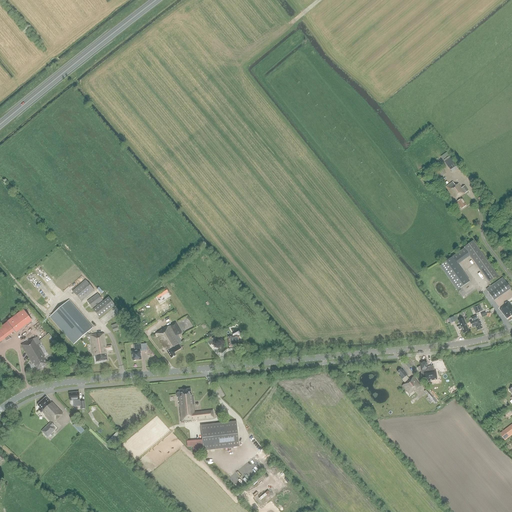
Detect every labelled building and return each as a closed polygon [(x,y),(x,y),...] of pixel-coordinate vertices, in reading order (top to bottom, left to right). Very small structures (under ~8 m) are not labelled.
[(452,157),(444,162),(452,172),(460,167),(456,162),(452,157)] [(446,173),(443,169),(438,172),(438,171),(434,174),(437,178),(441,176),(446,173)] [(430,178),(426,181),(430,186),(434,184),(430,178)] [(452,182),(445,187),(456,202),(457,204),(458,204),(461,208),(465,205),(459,197),(468,191),(464,185),(461,188),(457,184),(454,186),(452,182)] [(464,249),(469,256),(488,282),(497,276),(472,241),(463,248),(464,249)] [(457,265),(469,256),(464,249),(439,266),(457,291),(469,282),(457,265)] [(486,289),(494,300),(510,289),(502,278),(486,289)] [(72,291),(81,301),(94,290),(85,280),(72,291)] [(87,301),(92,308),(102,300),(98,294),(87,301)] [(93,310),(99,317),(115,305),(108,297),(93,310)] [(69,300),(49,317),(73,344),(85,335),(86,337),(90,336),(92,356),(94,356),(95,362),(107,360),(105,353),(106,352),(106,351),(112,350),(111,346),(106,346),(104,334),(100,335),(100,334),(89,335),(87,333),(93,327),(69,300)] [(511,307),(509,303),(500,310),(506,319),(511,315),(511,307)] [(479,304),(473,307),(475,314),(482,311),(479,304)] [(0,327),(0,342),(5,339),(6,341),(10,339),(8,336),(17,329),(19,331),(31,321),(23,310),(0,327)] [(476,326),(477,331),(482,329),(480,324),(481,324),(479,320),(479,321),(478,318),(477,318),(476,316),(471,318),(472,321),(469,322),(472,328),(476,326)] [(460,326),(457,327),(458,330),(461,329),(463,333),(468,331),(465,324),(463,318),(458,320),(460,326)] [(175,322),(155,334),(165,352),(167,351),(171,359),(175,356),(173,353),(181,349),(177,342),(178,342),(175,337),(181,333),(175,322)] [(239,331),(232,335),(232,337),(228,337),(229,348),(240,346),(239,339),(241,339),(241,335),(239,331)] [(29,340),(21,345),(33,364),(35,363),(38,369),(47,364),(44,358),(45,357),(37,344),(40,342),(37,337),(30,341),(29,340)] [(135,351),(132,352),(133,360),(134,361),(135,361),(136,360),(141,360),(140,351),(139,346),(134,346),(134,345),(135,351)] [(419,367),(417,368),(419,371),(421,371),(422,374),(424,374),(425,381),(437,380),(435,372),(434,372),(433,366),(427,367),(426,362),(420,363),(420,367),(419,367)] [(402,386),(409,394),(419,386),(412,377),(409,380),(406,376),(407,375),(402,370),(401,371),(400,369),(397,372),(400,377),(399,377),(401,380),(401,379),(405,384),(402,386)] [(190,389),(179,391),(179,393),(178,393),(176,394),(176,395),(177,398),(178,398),(181,422),(191,421),(191,419),(194,419),(194,421),(213,418),(212,411),(194,413),(193,405),(194,405),(193,397),(192,397),(192,396),(191,396),(190,389)] [(437,402),(427,389),(424,391),(427,395),(427,396),(434,404),(437,402)] [(78,392),(73,392),(74,400),(74,401),(73,401),(74,407),(81,406),(81,409),(85,409),(84,401),(79,402),(78,392)] [(52,423),(63,413),(52,402),(51,403),(45,397),(37,405),(40,408),(38,410),(41,413),(41,412),(51,422),(41,431),(47,437),(55,429),(53,426),(54,425),(52,423)] [(79,434),(84,430),(76,422),(72,426),(79,434)] [(200,426),(203,451),(239,447),(236,422),(200,426)] [(511,425),(500,434),(505,441),(511,434),(511,425)] [(117,431),(111,438),(116,442),(122,436),(117,431)] [(127,447),(123,451),(129,457),(133,452),(127,447)]
